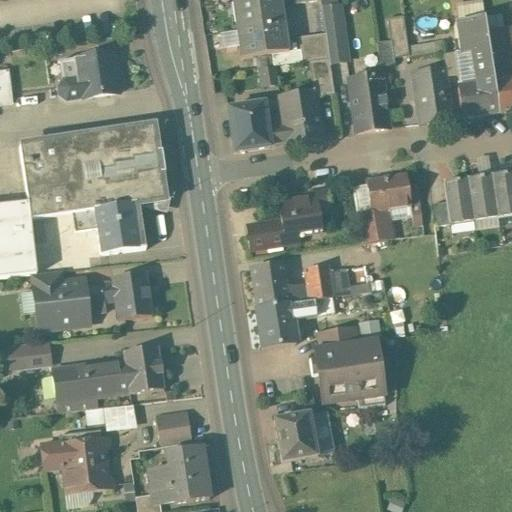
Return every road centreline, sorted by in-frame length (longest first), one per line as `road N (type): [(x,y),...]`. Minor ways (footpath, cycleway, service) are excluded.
road 1 (primary): [(197,179),(249,511)]
road 2 (residential): [(511,135),(197,179)]
road 3 (primary): [(168,0),(197,179)]
